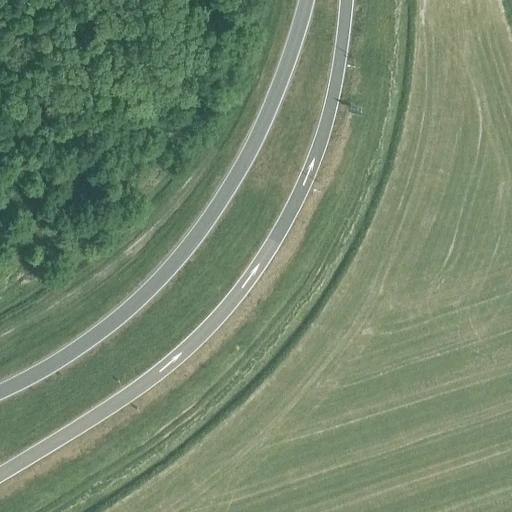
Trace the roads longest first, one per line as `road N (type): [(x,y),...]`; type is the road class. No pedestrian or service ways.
road 1 (primary): [(0,474),(171,362),(270,245),(307,169),(336,78),(344,0)]
road 2 (primary): [(305,0),(280,82),(242,160),(173,263),(69,356),(0,394)]
